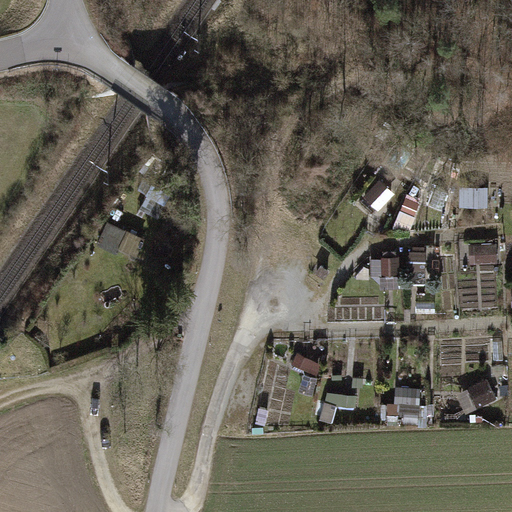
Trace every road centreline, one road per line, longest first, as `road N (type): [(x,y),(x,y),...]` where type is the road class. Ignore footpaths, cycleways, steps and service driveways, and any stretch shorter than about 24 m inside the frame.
road 1 (track): [(174,511),(200,485),(212,431),(259,312),(269,153),(313,100),(363,78),(393,80),(460,118),(497,105),(501,73),(492,42),(454,0)]
road 2 (unclassified): [(72,34),(180,119),(218,187),(215,251),(158,511)]
road 3 (track): [(0,401),(49,386),(84,386),(106,483),(130,511)]
road 4 (track): [(84,386),(202,311)]
